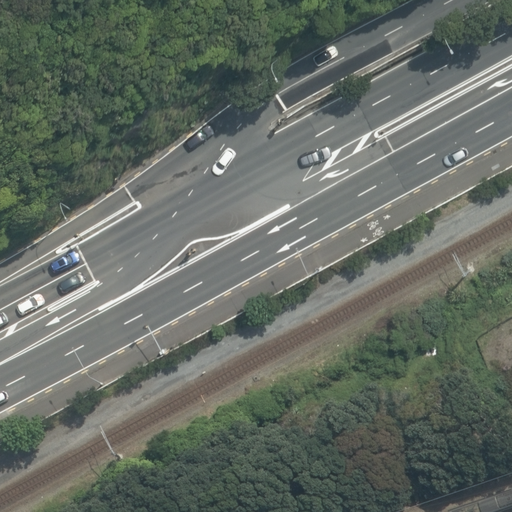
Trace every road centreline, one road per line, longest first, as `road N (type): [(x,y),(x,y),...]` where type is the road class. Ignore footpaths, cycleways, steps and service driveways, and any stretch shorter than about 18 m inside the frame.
road 1 (primary): [(451,132),(115,314),(0,357)]
road 2 (primary): [(188,221),(511,30)]
road 3 (secondary): [(188,221),(272,97),(449,0)]
road 4 (primary): [(451,132),(188,221)]
road 5 (primary): [(0,322),(188,221)]
